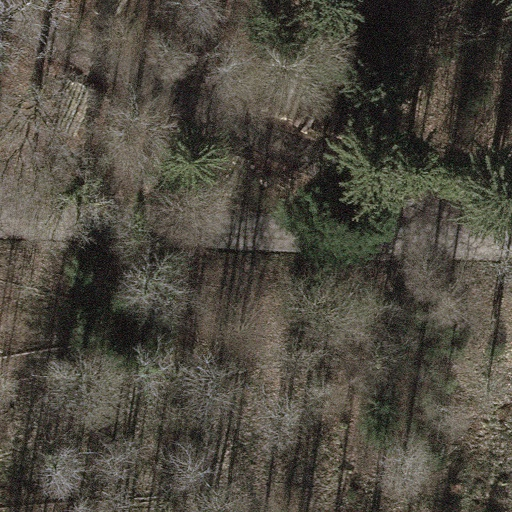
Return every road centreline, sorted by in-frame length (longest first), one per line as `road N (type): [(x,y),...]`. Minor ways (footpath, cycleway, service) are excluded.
road 1 (track): [(511,235),(11,0)]
road 2 (track): [(511,241),(0,225)]
